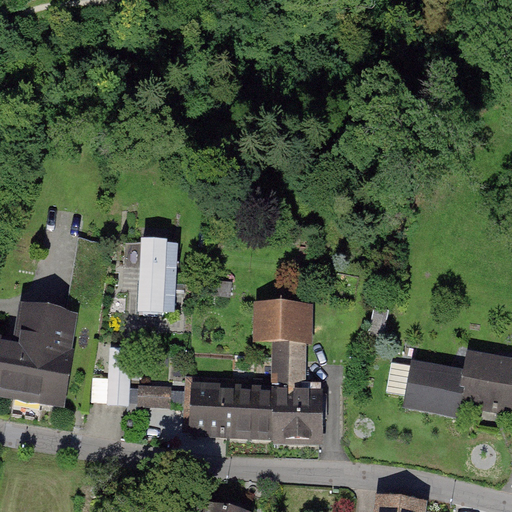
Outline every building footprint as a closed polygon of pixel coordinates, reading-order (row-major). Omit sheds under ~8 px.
[(167,322),(169,249),(144,248),(142,321),(167,322)] [(313,311),(257,308),(256,344),(312,346),(313,311)] [(0,401),(66,412),(80,326),(22,317),(17,349),(0,346),(0,401)] [(114,355),(114,378),(96,378),(95,404),(133,404),(133,355),(114,355)] [(511,363),(470,356),(460,407),(511,417),(511,363)] [(456,424),(466,373),(416,363),(406,415),(456,424)] [(143,388),(143,407),(168,407),(168,388),(143,388)] [(193,446),(256,447),(257,402),(194,402),(193,446)] [(257,402),(256,447),(323,447),(324,403),(257,402)] [(428,511),(430,506),(382,500),(380,511),(428,511)]
